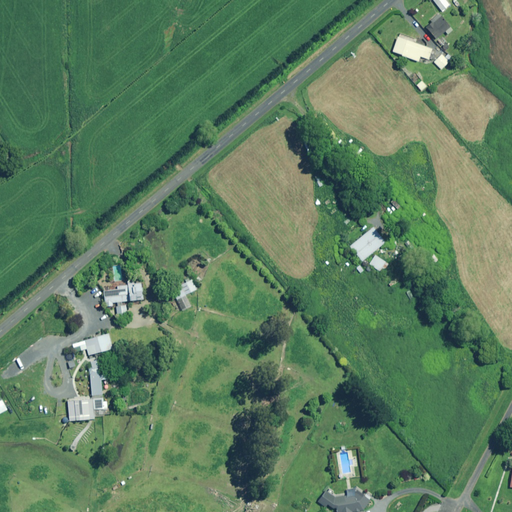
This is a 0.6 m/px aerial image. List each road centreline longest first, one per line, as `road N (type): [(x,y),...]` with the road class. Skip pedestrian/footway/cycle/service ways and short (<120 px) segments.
road 1 (unclassified): [(0,330),(391,0)]
road 2 (residential): [(511,403),(464,498),(451,508)]
